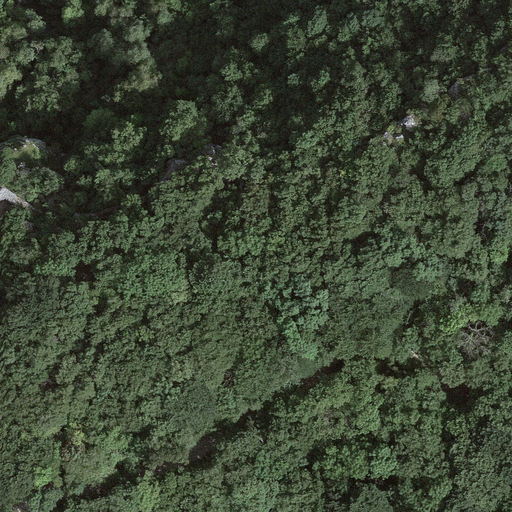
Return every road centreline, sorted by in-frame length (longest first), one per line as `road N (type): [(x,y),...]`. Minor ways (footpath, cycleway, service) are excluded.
road 1 (track): [(43,511),(170,467),(294,375)]
road 2 (track): [(318,363),(373,349),(432,358),(511,355)]
